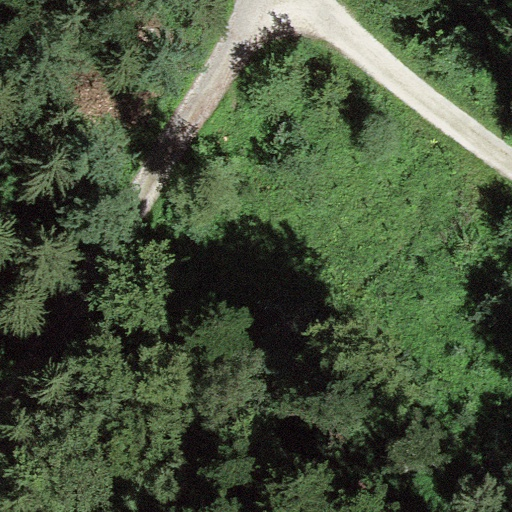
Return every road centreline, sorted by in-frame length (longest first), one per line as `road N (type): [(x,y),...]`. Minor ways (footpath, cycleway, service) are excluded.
road 1 (track): [(244,0),(0,400)]
road 2 (track): [(511,149),(418,86),(314,0)]
